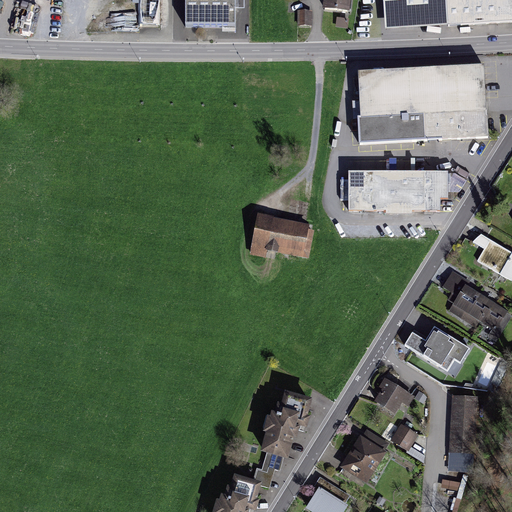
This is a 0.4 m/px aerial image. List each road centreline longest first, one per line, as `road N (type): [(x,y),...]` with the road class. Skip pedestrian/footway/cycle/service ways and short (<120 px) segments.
road 1 (residential): [(0,47),(282,53),(511,45)]
road 2 (residential): [(378,356),(511,139)]
road 3 (unknown): [(333,150),(326,198),(339,218),(456,230)]
road 4 (residential): [(378,356),(433,389),(441,407),(430,511)]
road 5 (residential): [(279,511),(378,356)]
road 6 (unknown): [(511,95),(490,73),(344,80)]
road 7 (unknown): [(333,150),(448,156),(490,174)]
